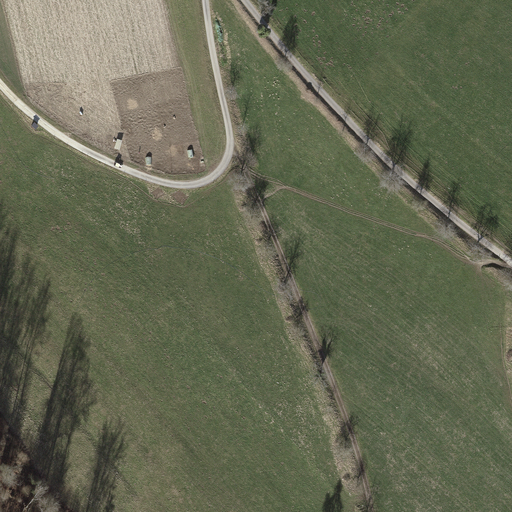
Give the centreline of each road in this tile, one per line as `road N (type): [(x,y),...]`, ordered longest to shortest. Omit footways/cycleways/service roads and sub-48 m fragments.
road 1 (track): [(370,511),(340,394),(232,147)]
road 2 (residential): [(511,265),(374,150),(240,0)]
road 3 (track): [(0,86),(46,128),(162,184),(193,184),(218,172),(232,147)]
road 4 (track): [(232,147),(205,0)]
